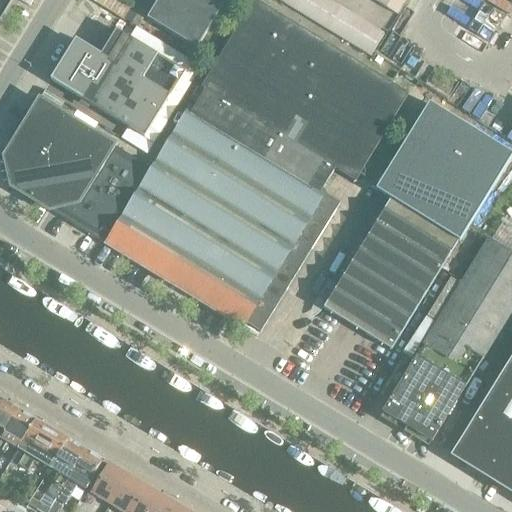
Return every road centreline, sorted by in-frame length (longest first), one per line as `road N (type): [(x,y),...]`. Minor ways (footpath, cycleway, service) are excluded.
road 1 (unclassified): [(481,511),(0,220)]
road 2 (residential): [(218,511),(0,376)]
